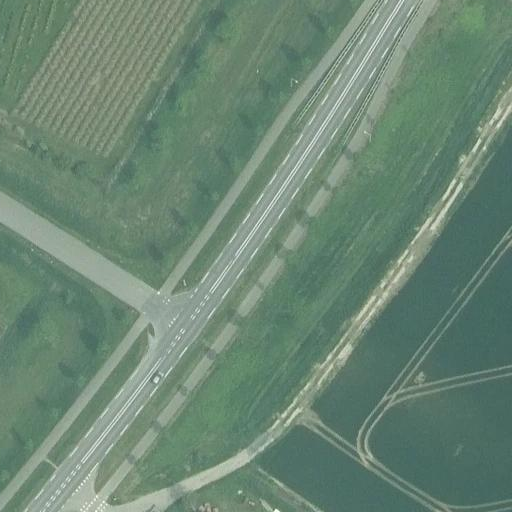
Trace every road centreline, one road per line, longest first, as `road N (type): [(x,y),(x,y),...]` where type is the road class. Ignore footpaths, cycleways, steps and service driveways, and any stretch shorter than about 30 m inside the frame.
road 1 (secondary): [(42,511),(183,329),(401,0)]
road 2 (track): [(511,89),(266,442),(248,456)]
